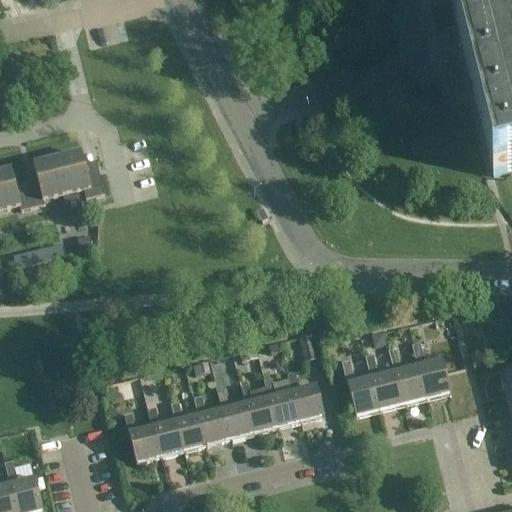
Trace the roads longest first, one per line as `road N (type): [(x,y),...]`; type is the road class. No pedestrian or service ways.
road 1 (residential): [(511,285),(386,288),(326,274),(301,253),(238,125)]
road 2 (residential): [(238,125),(278,105),(372,87),(414,64),(408,0)]
road 3 (residential): [(0,34),(146,0)]
road 4 (residential): [(238,125),(175,0)]
